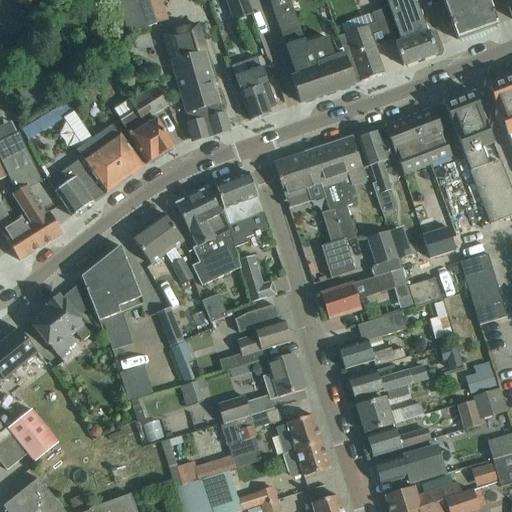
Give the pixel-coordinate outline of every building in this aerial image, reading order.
[(0,0),(0,23),(3,25),(1,27),(16,36),(29,15),(1,0),(0,0)] [(13,0),(27,8),(32,0),(13,0)] [(162,0),(118,0),(129,33),(156,24),(156,22),(168,18),(162,0)] [(227,0),(234,19),(251,13),(246,0),(227,0)] [(270,0),(296,75),(292,77),(301,103),(355,84),(343,52),(336,55),(329,36),(308,44),(291,0),(270,0)] [(395,44),(403,66),(436,55),(436,53),(441,51),(434,32),(429,34),(416,0),(386,0),(401,42),(395,44)] [(442,0),(450,23),(457,40),(461,39),(466,34),(472,30),(480,27),(487,26),(494,26),(497,25),(488,0),(442,0)] [(338,39),(343,52),(355,84),(361,82),(384,74),(374,46),(385,42),(385,41),(394,38),(383,9),(359,17),(364,29),(338,39)] [(228,129),(230,128),(225,112),(222,113),(197,25),(163,34),(171,62),(189,123),(186,123),(191,140),(192,139),(191,137),(228,126),(228,129)] [(235,78),(250,121),(271,114),(269,108),(276,106),(269,87),(262,68),(260,68),(257,58),(231,67),(235,78)] [(511,75),(487,85),(511,148),(511,75)] [(46,83),(23,99),(30,110),(54,94),(46,83)] [(94,86),(82,93),(87,101),(99,94),(94,86)] [(129,137),(136,148),(147,165),(174,147),(157,120),(156,120),(153,116),(167,107),(158,89),(157,88),(128,100),(114,110),(121,120),(120,121),(130,136),(129,137)] [(511,215),(511,190),(474,93),(444,104),(490,225),(511,215)] [(43,115),(50,126),(74,111),(68,100),(43,115)] [(430,165),(452,156),(433,108),(411,117),(430,165)] [(22,128),(28,139),(50,126),(43,115),(22,128)] [(403,175),(430,165),(411,117),(384,127),(403,175)] [(112,125),(92,139),(106,160),(110,157),(126,179),(142,168),(112,125)] [(25,215),(22,217),(28,227),(27,229),(39,249),(63,234),(49,212),(45,214),(29,188),(41,182),(18,133),(6,140),(0,128),(0,161),(8,177),(15,194),(12,196),(25,215)] [(372,182),(381,210),(382,212),(387,214),(394,212),(396,208),(391,193),(393,192),(384,164),(392,161),(386,142),(382,143),(378,132),(357,139),(364,158),(367,169),(372,168),(376,181),(372,182)] [(352,138),(328,146),(347,205),(354,203),(352,195),(356,194),(352,183),(365,178),(352,138)] [(82,158),(74,164),(96,200),(126,179),(110,157),(106,160),(92,139),(77,150),(82,158)] [(328,146),(303,154),(311,177),(319,174),(323,183),(323,185),(321,186),(330,213),(336,211),(345,241),(356,238),(346,206),(347,205),(328,146)] [(303,154),(273,164),(288,209),(307,203),(311,201),(307,188),(323,183),(319,174),(311,177),(303,154)] [(53,167),(48,160),(40,166),(45,173),(53,167)] [(55,192),(71,216),(72,217),(96,200),(74,164),(69,168),(48,182),(55,192)] [(237,247),(247,243),(245,238),(269,229),(263,213),(248,173),(215,186),(237,247)] [(201,285),(240,267),(238,261),(234,248),(237,247),(215,186),(215,187),(210,190),(210,189),(176,205),(184,223),(196,246),(192,248),(199,262),(192,265),(201,285)] [(0,230),(9,244),(12,248),(20,261),(39,249),(27,229),(28,227),(22,217),(20,218),(21,220),(14,225),(0,202),(0,230)] [(331,243),(320,246),(331,278),(354,271),(346,243),(345,241),(336,211),(330,213),(322,215),(331,243)] [(131,237),(143,253),(152,266),(184,242),(176,230),(164,214),(131,237)] [(449,229),(424,237),(431,260),(457,252),(449,229)] [(372,266),(375,277),(401,269),(398,258),(389,230),(366,238),(375,265),(372,266)] [(120,246),(81,278),(99,323),(144,305),(120,246)] [(413,250),(401,254),(404,262),(416,258),(413,250)] [(465,278),(492,270),(487,254),(460,262),(465,278)] [(240,267),(251,302),(276,295),(272,282),(262,285),(254,256),(238,261),(240,267)] [(182,259),(172,265),(183,285),(194,279),(182,259)] [(340,288),(321,294),(329,320),(360,310),(357,300),(406,284),(401,269),(375,277),(352,284),(352,285),(340,288)] [(465,278),(470,294),(497,286),(492,270),(465,278)] [(442,300),(435,279),(409,287),(415,308),(442,300)] [(63,296),(78,315),(88,308),(79,284),(63,296)] [(470,294),(474,310),(502,301),(497,286),(470,294)] [(210,322),(226,315),(218,294),(201,300),(210,322)] [(30,321),(43,337),(59,357),(76,342),(72,337),(77,333),(84,341),(90,336),(74,316),(76,315),(69,307),(68,308),(59,296),(45,306),(47,308),(30,321)] [(433,304),(437,317),(429,319),(434,339),(443,336),(443,335),(451,332),(442,301),(433,304)] [(474,310),(479,326),(507,317),(502,301),(474,310)] [(254,329),(255,330),(279,323),(274,305),(246,314),(234,320),(238,333),(254,329)] [(157,313),(170,346),(184,341),(171,308),(157,313)] [(362,342),(357,344),(338,350),(345,370),(373,361),(375,366),(405,356),(402,347),(391,351),(389,344),(371,349),(368,340),(406,329),(401,311),(357,325),(362,342)] [(233,356),(236,367),(236,368),(246,365),(259,361),(257,353),(271,348),(290,342),(284,321),(279,323),(255,330),(256,335),(237,341),(241,354),(233,356)] [(0,384),(13,374),(38,354),(19,330),(0,344),(0,384)] [(178,344),(170,347),(183,381),(186,381),(179,363),(185,361),(178,344)] [(456,344),(439,349),(444,363),(446,362),(449,371),(462,367),(456,344)] [(217,403),(222,423),(271,407),(269,400),(305,389),(294,355),(267,363),(270,375),(262,377),(268,395),(246,402),(244,395),(217,403)] [(470,394),(496,386),(488,362),(474,367),(476,374),(465,377),(470,394)] [(408,370),(412,384),(427,380),(423,365),(408,370)] [(395,373),(393,366),(348,379),(354,400),(386,391),(405,385),(411,383),(407,370),(395,373)] [(196,381),(179,387),(186,407),(203,402),(196,381)] [(405,385),(386,391),(389,400),(408,394),(405,385)] [(499,389),(472,397),(473,401),(474,400),(479,420),(506,412),(499,389)] [(137,398),(129,401),(138,423),(146,420),(137,398)] [(389,412),(385,399),(357,407),(365,433),(384,427),(423,416),(420,403),(389,412)] [(456,405),(463,430),(480,425),(479,420),(474,400),(473,401),(456,405)] [(273,414),(271,407),(222,423),(223,424),(220,425),(227,445),(228,445),(232,459),(230,459),(220,469),(221,472),(235,468),(257,461),(249,438),(258,436),(263,426),(280,421),(278,412),(273,414)] [(32,408),(0,433),(0,435),(2,438),(9,432),(26,455),(33,464),(60,443),(32,408)] [(275,428),(284,454),(321,442),(313,416),(286,424),(287,425),(275,428)] [(143,425),(147,441),(164,436),(159,420),(143,425)] [(366,437),(372,458),(429,440),(425,428),(397,436),(395,428),(366,437)] [(0,462),(6,471),(26,455),(9,432),(2,438),(0,435),(0,462)] [(160,441),(175,489),(184,486),(183,485),(168,439),(160,441)] [(321,442),(284,454),(291,478),(302,475),(303,477),(330,469),(321,442)] [(411,482),(442,472),(435,448),(422,452),(403,457),(375,465),(381,485),(400,479),(409,477),(411,482)] [(493,461),(498,481),(507,479),(509,484),(511,482),(511,453),(511,454),(511,455),(493,461)] [(194,461),(182,465),(188,483),(200,480),(196,467),(194,461)] [(210,463),(196,467),(200,480),(202,479),(203,480),(214,476),(210,463)] [(471,469),(476,487),(496,481),(492,463),(471,469)] [(63,511),(37,479),(19,494),(3,507),(7,511),(136,511),(131,499),(94,511),(63,511)] [(175,489),(177,493),(182,511),(212,511),(203,480),(202,479),(200,480),(188,483),(183,485),(184,486),(175,489)] [(384,496),(389,511),(408,511),(475,492),(474,490),(461,494),(457,483),(417,495),(414,487),(403,490),(384,496)] [(257,493),(261,505),(277,501),(273,488),(257,493)] [(475,492),(408,511),(446,511),(448,511),(447,511),(472,511),(480,510),(475,492)] [(79,495),(69,499),(72,507),(82,503),(79,495)] [(305,511),(343,511),(338,496),(319,502),(311,504),(311,505),(304,507),(305,511)] [(261,505),(237,511),(277,511),(280,511),(277,501),(261,505)]
